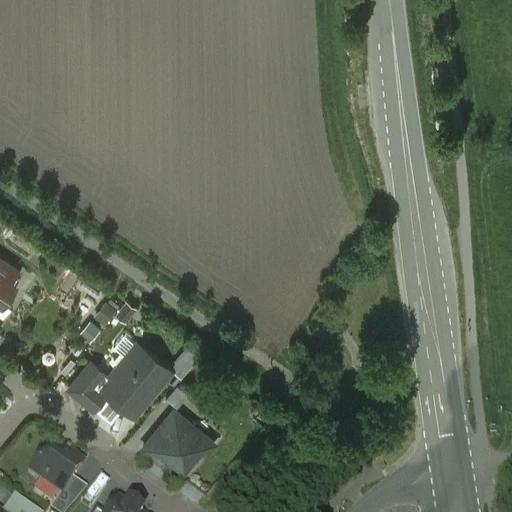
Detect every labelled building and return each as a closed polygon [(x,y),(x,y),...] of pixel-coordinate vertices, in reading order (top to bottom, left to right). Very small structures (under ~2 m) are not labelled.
[(13,266),(0,257),(0,296),(5,299),(21,276),(11,269),(13,266)] [(5,299),(0,296),(0,314),(4,317),(13,304),(5,299)] [(110,377),(101,388),(108,393),(134,415),(171,370),(138,343),(110,377)] [(92,362),(69,389),(94,410),(108,393),(101,388),(110,377),(92,362)] [(214,444),(174,410),(143,448),(180,478),(192,464),(195,467),(214,444)] [(83,465),(51,443),(31,472),(63,494),(83,465)] [(60,498),(51,511),(52,511),(68,511),(73,507),(60,498)] [(126,509),(119,503),(112,511),(137,511),(128,506),(126,509)]
